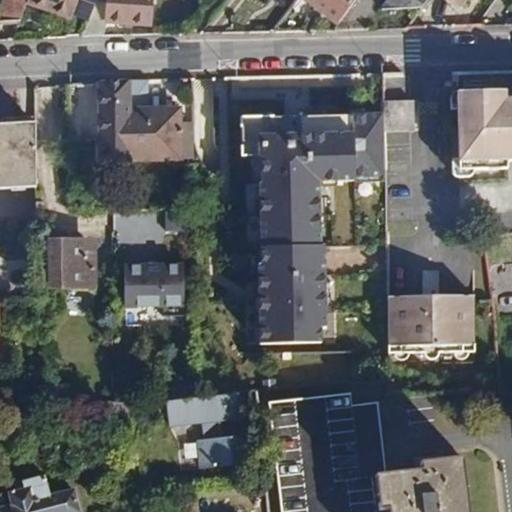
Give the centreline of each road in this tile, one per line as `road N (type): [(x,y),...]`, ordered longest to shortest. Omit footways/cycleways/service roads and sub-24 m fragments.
road 1 (residential): [(511,50),(0,65)]
road 2 (unknown): [(321,511),(315,463),(319,434),(333,422),(496,426),(511,438)]
